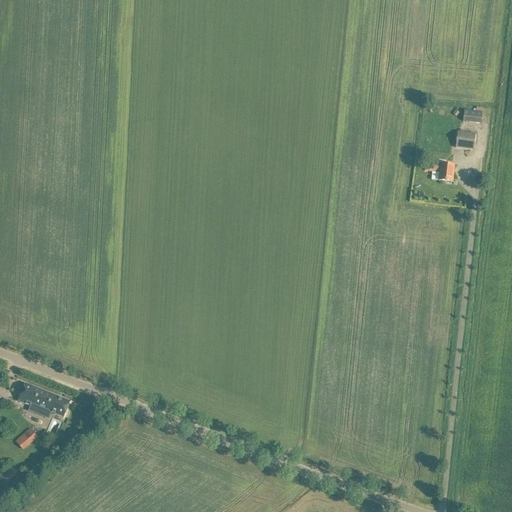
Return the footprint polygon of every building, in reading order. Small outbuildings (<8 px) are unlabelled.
[(476,107),(475,112),(464,111),(463,122),(481,124),(482,113),(483,108),(476,107)] [(456,148),(464,149),(474,150),(476,134),(458,132),(456,148)] [(431,179),(439,180),(439,181),(453,183),(455,166),(455,165),(425,162),(425,170),(432,171),(431,179)] [(18,401),(27,405),(52,415),(52,413),(64,418),(71,402),(25,384),(18,401)] [(15,441),(23,450),(37,438),(30,429),(15,441)] [(0,476),(0,489),(4,494),(23,479),(13,466),(0,476)]
